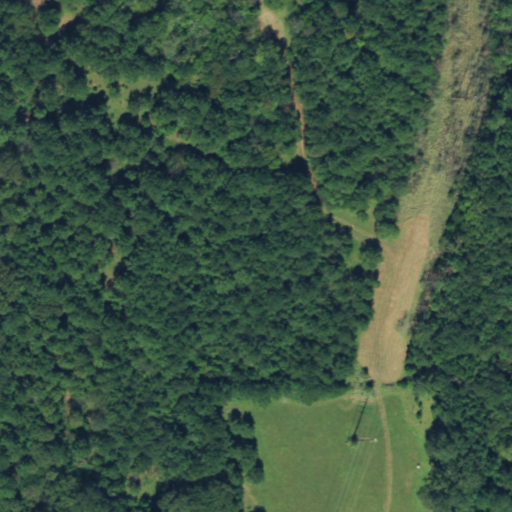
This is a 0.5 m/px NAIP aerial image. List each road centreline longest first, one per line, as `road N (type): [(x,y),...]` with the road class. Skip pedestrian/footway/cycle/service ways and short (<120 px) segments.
road 1 (residential): [(26,0),(237,148),(319,138)]
road 2 (residential): [(319,138),(340,245),(323,388)]
